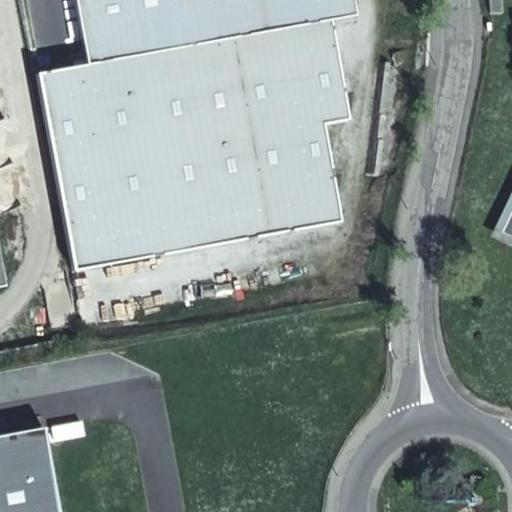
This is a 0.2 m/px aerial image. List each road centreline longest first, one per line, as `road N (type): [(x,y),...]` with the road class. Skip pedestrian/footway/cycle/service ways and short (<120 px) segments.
road 1 (unknown): [(358,0),(338,226),(319,246),(147,278)]
road 2 (residential): [(457,0),(459,57),(416,276),(424,419)]
road 3 (residential): [(424,419),(376,447),(360,471),(354,511)]
